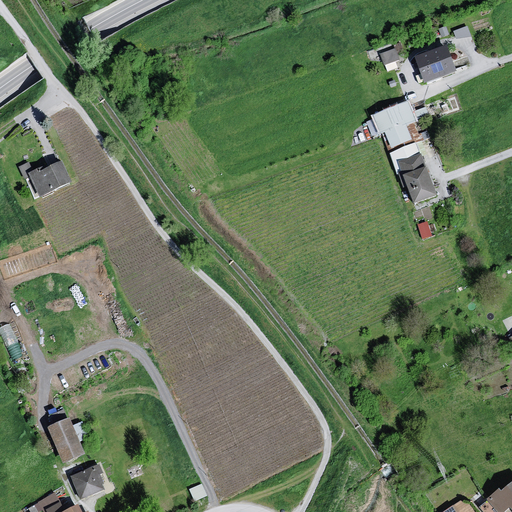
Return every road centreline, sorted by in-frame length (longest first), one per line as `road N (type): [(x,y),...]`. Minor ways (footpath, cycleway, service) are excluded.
road 1 (track): [(301,511),(325,456),(320,416),(232,303),(168,244),(62,94)]
road 2 (tertiary): [(0,88),(143,0)]
